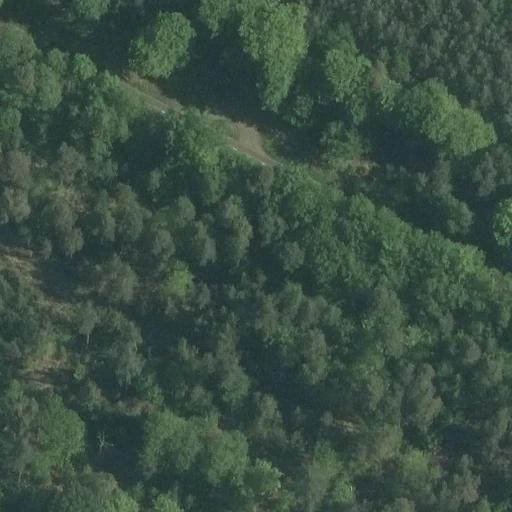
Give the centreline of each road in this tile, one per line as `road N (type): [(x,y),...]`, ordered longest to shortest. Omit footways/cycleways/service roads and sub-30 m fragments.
road 1 (tertiary): [(511,297),(0,32)]
road 2 (track): [(511,511),(38,263)]
road 3 (track): [(511,170),(348,81),(173,0)]
